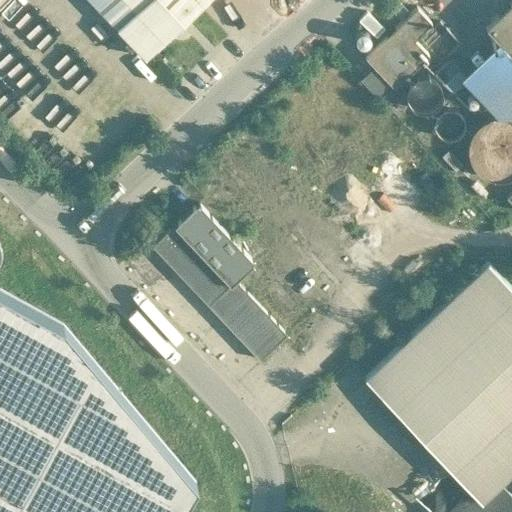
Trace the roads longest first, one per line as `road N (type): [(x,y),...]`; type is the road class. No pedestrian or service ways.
road 1 (unclassified): [(75,233),(335,0)]
road 2 (unclassified): [(265,511),(264,461),(247,428),(75,233)]
